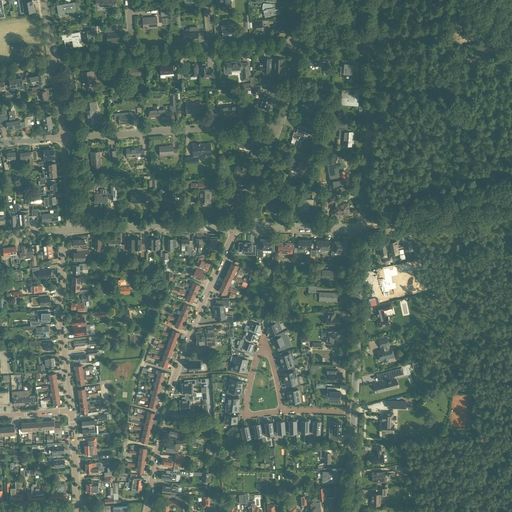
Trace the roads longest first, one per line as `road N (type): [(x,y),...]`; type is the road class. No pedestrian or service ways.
road 1 (residential): [(147,511),(175,373),(235,226)]
road 2 (residential): [(64,138),(254,124),(276,131)]
road 3 (residential): [(361,231),(376,47)]
road 4 (residential): [(71,410),(61,308),(64,229)]
road 5 (residential): [(354,412),(361,231)]
road 6 (residential): [(235,226),(72,228)]
road 7 (track): [(361,226),(511,190)]
road 8 (track): [(369,139),(418,114),(430,71),(457,44)]
